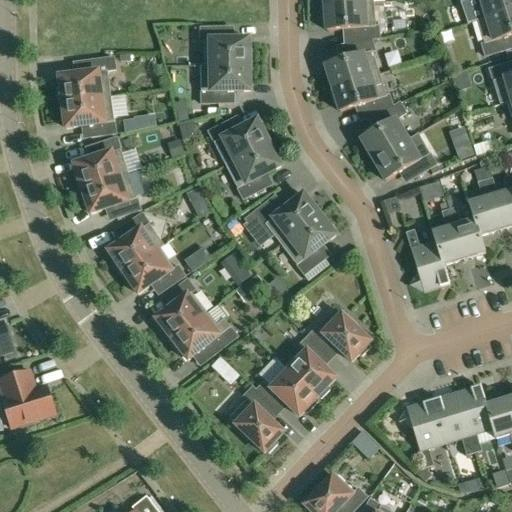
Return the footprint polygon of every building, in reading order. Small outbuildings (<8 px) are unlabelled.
[(324,0),(325,8),(374,4),(373,0),(324,0)] [(511,0),(467,0),(471,11),(479,8),(482,20),(478,22),(478,23),(511,12),(511,0)] [(376,28),(374,4),(325,8),(327,32),(354,30),(355,42),(363,42),(372,41),(380,40),(379,28),(376,28)] [(511,12),(478,23),(485,45),(482,46),(486,58),(510,51),(506,39),(511,37),(511,12)] [(201,29),(201,42),(206,42),(206,66),(201,66),(201,67),(250,67),(250,41),(226,41),(226,29),(201,29)] [(326,67),(333,90),(380,75),(373,53),(375,52),(372,41),(363,42),(367,54),(326,67)] [(61,90),(58,90),(59,103),(63,103),(63,104),(111,98),(108,73),(116,72),(114,58),(80,63),(82,76),(74,77),(60,78),(61,90)] [(511,64),(490,71),(496,93),(499,92),(503,105),(511,101),(511,64)] [(250,67),(201,67),(202,105),(227,105),(227,93),(250,93),(250,67)] [(380,75),(333,90),(333,91),(330,92),(334,104),(337,103),(340,113),(369,104),(373,118),(393,109),(389,97),(387,98),(380,75)] [(118,117),(133,115),(130,93),(115,95),(118,117)] [(63,106),(60,106),(61,119),(65,118),(66,130),(81,128),(89,127),(91,140),(116,136),(115,124),(114,119),(112,99),(111,98),(63,104),(63,106)] [(511,101),(503,105),(503,106),(508,104),(511,118),(511,101)] [(393,109),(399,119),(406,115),(400,105),(393,109)] [(179,123),(189,121),(187,113),(177,116),(179,123)] [(145,120),(130,121),(132,132),(146,130),(145,120)] [(408,142),(395,121),(362,141),(374,162),(408,142)] [(209,133),(226,167),(270,145),(258,122),(237,133),(231,122),(209,133)] [(88,161),(75,166),(78,177),(75,178),(79,190),(82,189),(83,191),(129,175),(122,155),(121,151),(117,139),(91,147),(95,159),(88,161)] [(496,140),(478,144),(481,156),(499,151),(496,140)] [(179,141),(167,144),(173,160),(185,156),(179,141)] [(408,142),(374,162),(386,182),(420,162),(408,142)] [(270,145),(226,167),(243,201),(266,190),(260,179),(281,168),(270,145)] [(430,156),(423,160),(430,170),(437,166),(430,156)] [(479,164),(481,171),(490,168),(488,162),(479,164)] [(490,170),(482,172),(501,232),(511,228),(511,195),(511,194),(498,198),(490,170)] [(484,202),(471,206),(481,238),(501,232),(482,172),(475,174),(484,202)] [(83,192),(80,193),(84,205),(87,204),(91,215),(105,211),(114,208),(118,220),(141,212),(137,200),(129,175),(83,191),(83,192)] [(445,201),(440,182),(423,187),(425,194),(439,190),(441,198),(436,200),(437,203),(445,201)] [(198,190),(186,195),(191,204),(202,198),(198,190)] [(285,211),(278,201),(264,212),(258,205),(239,217),(245,226),(258,216),(281,246),(320,217),(304,196),(285,211)] [(383,203),(388,217),(402,213),(397,198),(383,203)] [(486,255),(481,238),(471,206),(470,207),(475,223),(462,227),(457,211),(450,213),(464,261),(486,255)] [(444,267),(464,261),(450,213),(442,215),(447,232),(435,235),(444,267)] [(124,274),(164,247),(143,215),(122,229),(129,239),(109,253),(115,262),(112,264),(120,275),(123,273),(124,274)] [(320,217),(281,246),(305,277),(325,261),(317,252),(336,237),(320,217)] [(450,286),(444,267),(435,235),(433,236),(436,245),(420,250),(415,234),(407,236),(418,273),(418,275),(411,287),(425,294),(450,286)] [(174,270),(161,250),(164,247),(124,274),(124,275),(121,277),(129,288),(132,286),(138,296),(158,282),(164,292),(185,278),(178,268),(174,270)] [(292,299),(305,287),(278,260),(265,272),(292,299)] [(231,280),(238,287),(252,278),(245,269),(231,280)] [(257,277),(248,285),(256,296),(266,288),(257,277)] [(172,341),(207,314),(192,294),(195,291),(188,282),(168,297),(175,306),(156,321),(164,330),(161,332),(169,342),(171,340),(172,341)] [(335,310),(309,338),(327,355),(335,347),(352,363),(360,355),(362,357),(371,348),(369,346),(371,344),(355,329),(358,326),(348,317),(346,320),(335,310)] [(181,352),(188,362),(207,347),(214,357),(238,338),(224,320),(217,326),(207,314),(172,341),(173,342),(171,345),(178,355),(181,352)] [(0,356),(12,353),(3,324),(0,325),(0,356)] [(318,364),(327,355),(309,338),(300,347),(304,350),(286,368),(318,399),(319,398),(321,400),(330,391),(328,389),(336,380),(318,364)] [(316,400),(318,399),(286,368),(268,387),(265,384),(256,392),(274,410),(282,401),(300,418),(308,409),(310,412),(319,403),(316,400)] [(56,416),(47,388),(35,392),(30,373),(0,382),(0,383),(6,401),(3,402),(12,430),(56,416)] [(477,436),(492,431),(479,388),(456,395),(474,455),(482,453),(477,436)] [(511,445),(511,418),(506,401),(487,407),(481,388),(479,388),(492,431),(495,441),(509,436),(511,445)] [(274,410),(256,392),(253,389),(244,398),(248,401),(229,420),(240,430),(237,433),(247,442),(249,439),(265,454),(267,452),(269,455),(278,445),(275,443),(283,435),(266,418),(274,410)] [(456,395),(432,403),(445,446),(462,441),(467,457),(474,455),(456,395)] [(413,430),(413,431),(425,470),(434,467),(429,451),(445,446),(432,403),(407,410),(400,424),(413,430)] [(368,431),(358,440),(372,456),(382,447),(368,431)] [(432,477),(421,466),(414,473),(425,485),(426,484),(432,477)] [(344,511),(354,511),(367,499),(358,490),(355,494),(336,475),(329,483),(327,480),(318,489),(320,492),(305,507),(307,509),(305,511),(337,511),(341,509),(344,511)] [(157,511),(147,498),(132,509),(134,511),(157,511)] [(379,511),(381,507),(370,501),(364,511),(379,511)]
